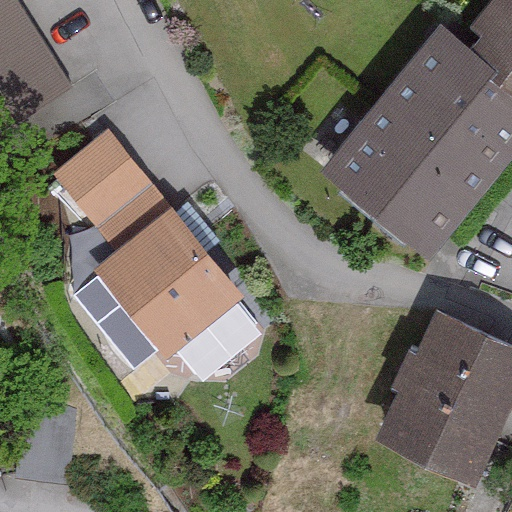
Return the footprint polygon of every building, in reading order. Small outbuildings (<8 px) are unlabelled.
[(0,0),(0,125),(63,84),(6,0),(0,0)] [(511,0),(477,0),(462,20),(471,27),(459,42),(432,20),(311,168),(418,255),(511,140),(511,0)] [(141,183),(100,130),(44,173),(86,226),(141,183)] [(232,291),(159,201),(82,263),(155,353),(232,291)] [(511,376),(511,346),(428,304),(366,426),(462,474),(511,376)]
